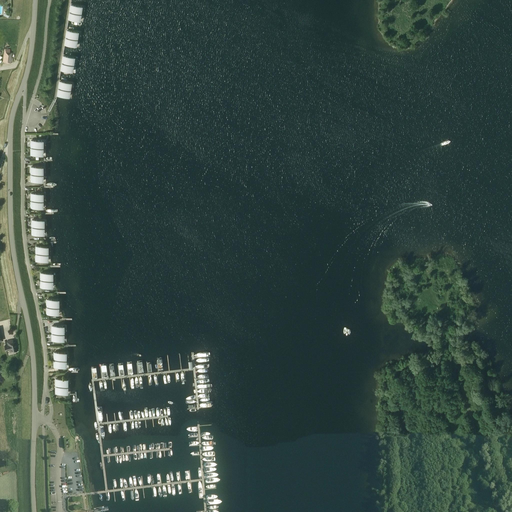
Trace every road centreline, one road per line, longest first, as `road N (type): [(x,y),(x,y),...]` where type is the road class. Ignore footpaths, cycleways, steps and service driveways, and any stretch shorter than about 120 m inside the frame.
road 1 (tertiary): [(35,511),(33,361),(11,239),(9,145),(32,50),(34,0)]
road 2 (track): [(499,511),(446,329)]
